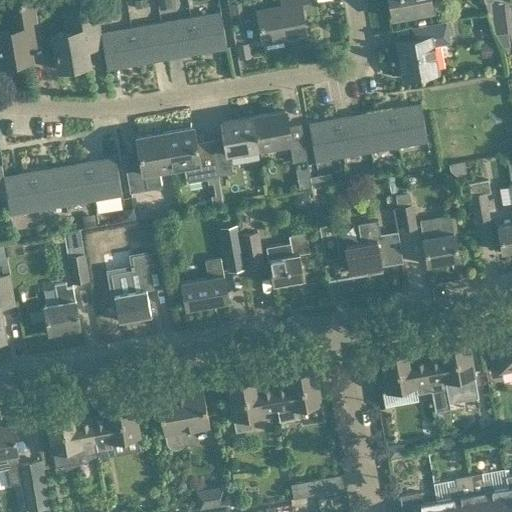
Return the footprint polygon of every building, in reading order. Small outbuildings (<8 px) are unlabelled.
[(283,0),(284,5),(258,9),(263,41),(306,33),(302,6),(310,5),(308,0),(283,0)] [(432,0),(390,0),(393,16),(413,13),(435,9),(432,0)] [(33,60),(29,39),(41,37),(35,1),(7,5),(11,29),(0,30),(0,58),(1,65),(33,60)] [(86,39),(102,36),(101,33),(96,4),(64,9),(68,31),(52,33),(55,49),(58,69),(90,63),(86,39)] [(109,4),(97,6),(99,16),(111,14),(109,4)] [(192,16),(198,52),(227,47),(224,27),(221,11),(192,16)] [(162,22),(168,57),(198,52),(192,16),(162,22)] [(434,46),(453,42),(449,20),(431,24),(411,27),(414,39),(398,42),(404,77),(438,71),(434,46)] [(510,20),(494,22),(496,32),(511,30),(510,20)] [(132,27),(138,63),(168,57),(162,22),(132,27)] [(138,63),(132,27),(101,33),(102,36),(108,68),(138,63)] [(494,41),(482,43),(484,57),(496,54),(494,41)] [(247,43),(237,45),(239,59),(250,57),(247,43)] [(428,141),(424,123),(421,103),(420,103),(420,105),(406,108),(405,105),(394,107),(400,146),(428,141)] [(366,115),(372,151),(400,146),(394,107),(380,110),(380,112),(366,115)] [(286,110),(255,115),(260,147),(290,141),(294,161),(307,159),(304,143),(301,123),(288,126),(286,110)] [(212,139),(214,151),(218,174),(233,171),(230,152),(260,147),(255,115),(222,121),(225,137),(212,139)] [(338,117),(345,155),(372,151),(366,115),(350,118),(350,115),(338,117)] [(316,161),(345,155),(338,117),(325,120),(325,122),(310,125),(310,122),(309,123),(312,142),(316,161)] [(194,126),(167,131),(173,167),(185,165),(188,182),(218,177),(218,174),(214,151),(198,153),(194,126)] [(126,166),(129,186),(130,193),(163,187),(160,169),(173,167),(167,131),(137,136),(142,163),(126,166)] [(89,161),(96,199),(123,194),(116,156),(115,157),(115,159),(101,161),(100,159),(89,161)] [(96,199),(89,161),(75,163),(76,166),(62,168),(68,204),(96,199)] [(372,166),(361,168),(363,177),(374,175),(372,166)] [(68,204),(62,168),(45,171),(45,169),(33,171),(40,209),(68,204)] [(11,213),(40,209),(33,171),(20,173),(20,176),(6,178),(5,176),(4,176),(11,213)] [(320,174),(310,176),(312,186),(322,185),(320,174)] [(310,176),(298,178),(300,188),(312,186),(310,176)] [(488,179),(469,183),(476,220),(491,217),(487,193),(491,192),(488,179)] [(511,182),(509,183),(511,199),(511,222),(498,225),(502,251),(511,248),(511,182)] [(316,215),(311,190),(293,193),(297,219),(316,215)] [(414,205),(411,205),(409,192),(396,194),(399,207),(403,228),(418,225),(414,205)] [(222,194),(211,195),(213,205),(223,203),(222,194)] [(133,208),(122,209),(124,220),(135,218),(133,208)] [(95,214),(84,216),(86,227),(97,225),(95,214)] [(459,258),(456,238),(451,214),(420,219),(424,244),(428,264),(459,258)] [(341,257),(334,220),(318,223),(325,259),(341,257)] [(362,240),(345,243),(347,250),(350,270),(366,267),(366,272),(364,272),(364,274),(383,271),(383,269),(382,269),(381,265),(403,261),(398,230),(380,233),(378,220),(372,221),(359,223),(362,240)] [(238,224),(219,227),(223,251),(226,251),(227,255),(242,252),(238,224)] [(90,278),(82,234),(82,229),(64,232),(65,237),(66,240),(73,281),(90,278)] [(248,273),(265,270),(259,231),(242,234),(248,273)] [(291,242),(266,246),(268,258),(270,264),(273,283),(304,278),(300,253),(310,251),(307,231),(290,234),(291,242)] [(64,232),(52,234),(53,243),(66,240),(65,237),(64,232)] [(0,340),(6,339),(0,305),(0,304),(16,302),(12,282),(11,274),(7,251),(5,241),(0,242),(0,255),(4,275),(0,275),(0,340)] [(133,255),(135,267),(111,272),(120,319),(151,314),(147,289),(171,284),(164,249),(159,251),(133,255)] [(221,256),(206,259),(209,276),(182,281),(186,307),(229,299),(221,256)] [(81,326),(77,306),(74,286),(67,287),(66,281),(55,283),(58,303),(44,305),(49,331),(81,326)] [(511,337),(494,341),(498,365),(499,372),(511,369),(511,337)] [(426,356),(432,390),(447,387),(448,393),(478,388),(473,363),(469,340),(438,345),(440,354),(426,356)] [(432,390),(426,356),(412,359),(411,350),(381,356),(387,391),(416,386),(417,393),(432,390)] [(278,409),(280,421),(301,417),(299,407),(322,403),(316,367),(285,373),(287,381),(273,384),(278,409)] [(234,419),(236,431),(252,428),(250,416),(264,413),(264,411),(278,409),(273,384),(259,387),(258,378),(228,383),(231,403),(232,406),(234,419)] [(186,439),(184,430),(210,426),(208,414),(206,408),(203,388),(158,396),(162,422),(164,434),(165,433),(168,445),(170,447),(174,448),(177,448),(180,447),(182,445),(184,442),(186,439)] [(105,414),(92,417),(96,442),(98,450),(112,447),(111,441),(140,436),(138,425),(134,401),(104,406),(105,414)] [(46,417),(49,436),(50,439),(52,452),(53,452),(55,466),(74,462),(71,449),(85,446),(85,444),(96,442),(92,417),(78,419),(76,411),(46,417)] [(51,511),(42,460),(20,464),(17,453),(18,453),(13,422),(0,424),(0,469),(9,467),(12,484),(23,482),(28,511),(51,511)] [(458,446),(455,431),(440,434),(443,446),(444,449),(458,446)] [(399,444),(387,446),(389,458),(405,455),(404,447),(399,444)] [(492,478),(483,480),(482,472),(469,474),(476,511),(511,511),(511,508),(508,487),(494,489),(492,478)] [(344,489),(341,473),(314,478),(317,493),(317,494),(344,489)] [(476,511),(469,474),(456,476),(457,484),(449,486),(451,497),(437,499),(439,511),(476,511)] [(297,496),(317,493),(314,478),(295,482),(291,482),(294,497),(297,496)] [(223,487),(209,489),(212,505),(226,503),(223,487)] [(439,511),(437,499),(423,502),(421,491),(400,495),(402,511),(439,511)]
